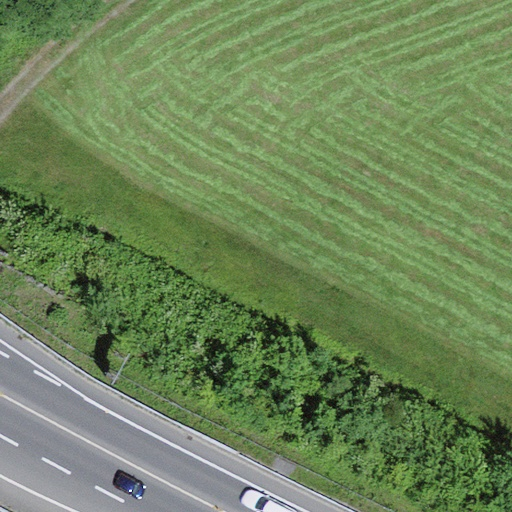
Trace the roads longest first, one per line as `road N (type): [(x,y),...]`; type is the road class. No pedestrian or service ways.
road 1 (trunk): [(223,511),(0,395)]
road 2 (track): [(0,110),(116,0)]
